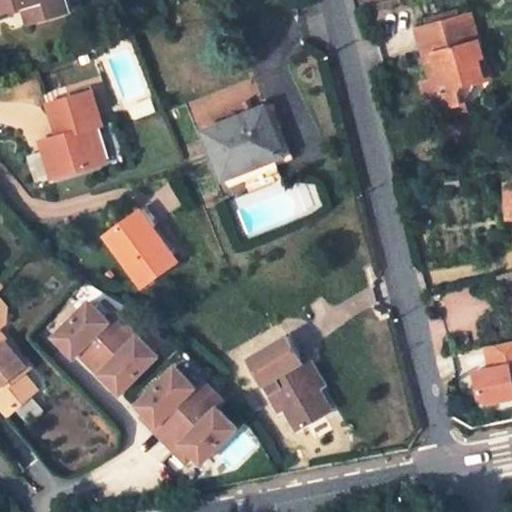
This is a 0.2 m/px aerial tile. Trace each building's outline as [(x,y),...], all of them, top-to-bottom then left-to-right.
[(0,0),(0,14),(24,8),(29,25),(67,13),(62,0),(0,0)] [(62,0),(67,13),(72,12),(68,0),(62,0)] [(489,77),(470,12),(457,16),(456,16),(464,43),(472,41),(483,78),(489,77)] [(483,78),(472,41),(464,43),(456,16),(438,21),(415,28),(424,57),(432,54),(437,71),(431,80),(421,83),(426,97),(430,96),(431,95),(440,93),(445,109),(462,104),(459,91),(462,85),(483,78)] [(101,125),(91,92),(49,104),(59,136),(62,145),(43,151),(51,178),(104,162),(94,127),(101,125)] [(437,121),(465,112),(462,104),(445,109),(440,93),(431,95),(430,96),(437,121)] [(276,157),(264,128),(271,126),(264,109),(206,132),(225,179),(276,157)] [(271,126),(264,128),(276,157),(225,179),(227,186),(246,179),(251,192),(279,181),(274,167),(291,160),(277,124),(271,126)] [(41,141),(43,151),(62,145),(59,136),(41,141)] [(37,182),(51,178),(43,151),(28,156),(37,182)] [(147,205),(140,210),(152,226),(159,221),(147,205)] [(140,210),(106,234),(144,286),(178,262),(152,226),(140,210)] [(504,294),(511,291),(511,272),(499,275),(504,294)] [(425,307),(436,306),(432,295),(423,298),(425,307)] [(94,358),(126,326),(115,314),(108,322),(88,302),(53,337),(73,357),(83,348),(94,358)] [(0,326),(5,322),(0,316),(0,403),(3,407),(17,408),(32,395),(33,384),(23,372),(29,367),(0,331),(0,326)] [(126,326),(94,358),(104,368),(99,373),(119,393),(156,357),(126,326)] [(303,362),(288,337),(250,360),(281,412),(286,408),(300,430),(332,411),(319,389),(303,362)] [(511,338),(481,346),(485,367),(470,370),(478,406),(511,398),(511,338)] [(327,385),(310,357),(303,362),(319,389),(327,385)] [(161,441),(211,392),(199,380),(193,388),(173,367),(135,405),(143,415),(153,426),(149,430),(161,441)] [(222,404),(211,392),(161,441),(172,452),(180,444),(191,455),(199,464),(235,429),(216,409),(222,404)] [(149,430),(153,426),(143,415),(138,419),(149,430)] [(183,463),(191,455),(180,444),(172,452),(183,463)]
